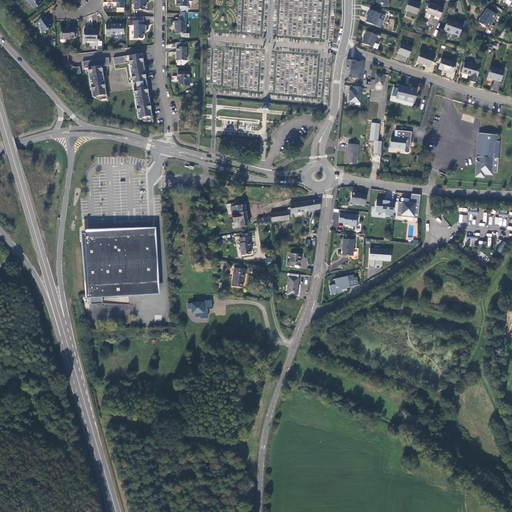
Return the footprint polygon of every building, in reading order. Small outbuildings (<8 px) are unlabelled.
[(25,0),(28,3),(30,4),(33,8),(36,6),(38,6),(42,3),(39,0),(25,0)] [(124,8),(124,0),(112,0),(112,2),(116,2),(116,8),(124,8)] [(146,0),(134,0),(134,10),(144,10),(145,8),(145,2),(146,2),(146,0)] [(417,15),(421,4),(408,0),(405,10),(417,15)] [(437,17),(439,18),(440,18),(443,9),(429,4),(425,17),(430,18),(431,15),(435,16),(434,18),(436,19),(437,17)] [(497,15),(487,9),(479,22),(488,28),(497,15)] [(366,22),(375,26),(378,18),(380,14),(370,10),(366,22)] [(48,20),(45,16),(37,22),(40,27),(40,28),(43,32),(44,32),(52,27),(48,21),(48,20)] [(384,20),(378,18),(375,26),(381,28),(384,20)] [(463,25),(447,20),(444,30),(459,35),(463,25)] [(144,21),(132,21),(132,25),(134,25),(134,37),(138,37),(138,39),(142,39),(143,37),(143,29),(144,29),(144,25),(144,21)] [(186,34),(186,21),(175,21),(175,26),(176,26),(176,33),(186,34)] [(111,24),(106,24),(106,25),(106,37),(111,37),(111,34),(124,34),(124,24),(115,24),(115,23),(111,23),(111,24)] [(70,38),(74,38),(75,27),(70,27),(70,28),(61,28),(61,33),(60,34),(60,39),(70,39),(70,38)] [(84,41),(97,41),(97,30),(92,30),(84,30),(84,41)] [(362,44),(377,49),(379,45),(374,43),(377,35),(367,32),(362,44)] [(412,47),(401,43),(397,53),(409,57),(412,47)] [(176,54),(176,60),(186,60),(187,47),(176,47),(176,54)] [(434,57),(420,51),(416,62),(431,67),(434,57)] [(114,65),(129,62),(129,64),(130,69),(131,72),(132,81),(132,83),(136,82),(137,88),(133,89),(134,91),(133,91),(135,99),(136,104),(136,107),(138,116),(138,118),(146,122),(147,121),(147,119),(152,118),(151,114),(152,114),(150,105),(149,101),(147,88),(147,87),(144,87),(143,81),(146,81),(146,78),(145,70),(144,70),(144,68),(144,67),(143,67),(142,67),(142,65),(142,64),(143,64),(143,62),(142,53),(113,58),(114,65)] [(69,61),(68,54),(61,54),(62,62),(62,63),(63,65),(63,66),(64,67),(64,68),(65,69),(66,70),(67,71),(68,71),(69,72),(70,73),(71,73),(72,74),(73,74),(75,74),(76,74),(77,74),(81,73),(80,67),(76,67),(75,67),(74,67),(73,67),(72,66),(71,65),(70,64),(69,63),(69,62),(69,61)] [(109,58),(83,62),(84,68),(88,68),(88,69),(89,78),(90,83),(91,86),(92,95),(92,97),(101,101),(101,100),(101,98),(106,97),(106,93),(105,84),(104,84),(104,82),(102,82),(102,80),(102,79),(103,79),(103,78),(103,76),(102,67),(110,65),(109,58)] [(364,61),(347,59),(345,77),(362,79),(364,61)] [(456,64),(442,59),(438,69),(452,74),(456,64)] [(469,81),(475,83),(480,67),(464,62),(461,73),(471,76),(469,81)] [(504,70),(491,67),(488,77),(496,79),(495,80),(501,82),(504,70)] [(189,78),(189,71),(178,71),(178,80),(179,80),(178,83),(180,85),(184,85),(184,86),(190,86),(190,78),(189,78)] [(376,74),(375,80),(375,85),(383,86),(384,75),(376,74)] [(361,87),(353,86),(352,91),(350,91),(350,94),(348,93),(348,102),(350,102),(350,104),(355,104),(355,102),(359,103),(360,92),(366,93),(366,88),(361,88),(361,87)] [(417,90),(399,86),(398,88),(396,97),(396,98),(414,103),(417,90)] [(380,124),(371,123),(369,140),(374,141),(378,141),(380,124)] [(412,132),(397,131),(397,138),(394,138),(391,138),(390,147),(405,149),(405,150),(404,150),(405,151),(405,152),(406,153),(407,153),(408,153),(409,152),(410,151),(412,132)] [(477,162),(478,162),(478,165),(476,166),(476,174),(478,176),(482,177),(484,175),(484,174),(492,174),(492,172),(497,172),(500,141),(496,141),(496,135),(479,133),(477,156),(476,158),(476,160),(477,162)] [(378,141),(374,141),(373,153),(381,153),(382,141),(378,141)] [(348,144),(347,163),(357,164),(358,145),(348,144)] [(356,202),(356,203),(365,205),(367,194),(362,194),(363,192),(358,192),(358,193),(355,193),(352,192),(351,202),(356,202)] [(402,215),(408,216),(408,218),(419,219),(421,196),(412,195),(411,204),(399,203),(398,213),(402,213),(402,215)] [(245,204),(244,199),(235,200),(235,203),(236,206),(231,206),(232,214),(246,211),(245,204)] [(320,209),(321,200),(318,200),(306,202),(308,211),(320,209)] [(386,216),(393,216),(395,201),(387,200),(387,201),(377,200),(375,212),(386,214),(386,216)] [(306,202),(290,204),(290,208),(291,213),(308,211),(306,202)] [(235,203),(227,204),(228,214),(232,214),(231,206),(236,206),(235,203)] [(248,226),(246,211),(232,214),(233,222),(232,222),(233,229),(241,228),(241,227),(248,226)] [(288,211),(271,214),(271,217),(257,219),(257,223),(273,222),(289,220),(288,214),(288,211)] [(356,220),(357,215),(339,213),(338,222),(343,223),(343,224),(351,225),(351,227),(357,227),(357,221),(356,220)] [(466,223),(467,215),(459,214),(458,222),(466,223)] [(84,236),(82,238),(85,298),(91,298),(91,304),(103,303),(103,297),(155,294),(151,232),(122,234),(84,236)] [(240,243),(241,255),(251,254),(250,247),(250,246),(250,242),(251,242),(250,236),(239,238),(240,243)] [(343,239),(342,255),(345,255),(353,256),(354,240),(343,239)] [(501,253),(508,244),(503,241),(497,250),(501,253)] [(391,251),(370,249),(368,268),(374,269),(374,261),(390,262),(391,251)] [(294,263),(300,263),(301,255),(291,254),(290,262),(287,262),(287,266),(294,266),(294,263)] [(246,269),(234,268),(232,286),(243,288),(245,273),(246,273),(246,269)] [(298,278),(299,275),(289,274),(289,277),(287,295),(297,296),(299,278),(298,278)] [(329,285),(331,294),(342,292),(342,291),(341,289),(347,288),(351,287),(350,286),(349,281),(354,280),(353,278),(349,279),(348,276),(335,279),(336,284),(329,285)] [(212,308),(211,300),(200,301),(200,303),(188,304),(188,309),(192,309),(192,313),(196,313),(196,317),(201,317),(201,319),(208,318),(207,309),(213,309),(212,308)]
